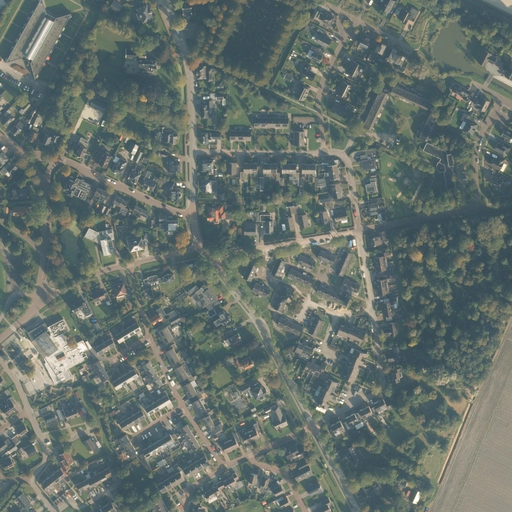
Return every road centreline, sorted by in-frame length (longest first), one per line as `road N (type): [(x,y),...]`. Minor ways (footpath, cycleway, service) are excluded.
road 1 (tertiary): [(313,425),(253,311),(212,260)]
road 2 (residential): [(313,425),(382,391),(372,310)]
road 3 (residential): [(212,260),(360,230)]
road 4 (residential): [(192,215),(55,158)]
road 5 (residential): [(324,152),(192,152)]
road 6 (residential): [(360,230),(479,208)]
